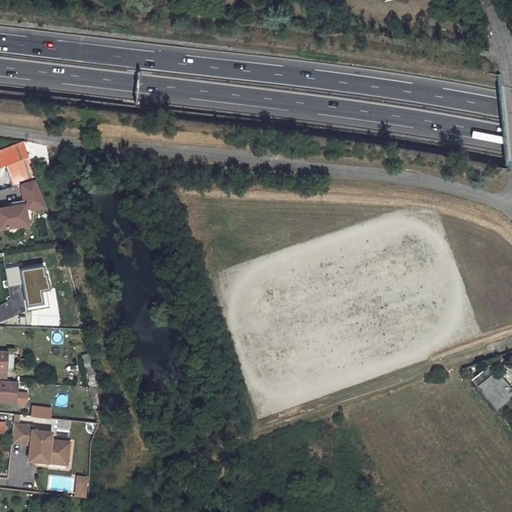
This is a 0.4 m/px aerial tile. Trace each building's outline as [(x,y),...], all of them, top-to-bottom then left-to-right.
[(0,167),(5,166),(11,187),(36,179),(24,141),(0,150),(0,167)] [(0,202),(0,227),(24,224),(21,200),(0,202)] [(474,377),(471,379),(496,410),(511,396),(511,389),(495,369),(479,383),(474,377)] [(0,401),(14,402),(16,383),(0,381),(0,401)] [(95,388),(89,387),(94,413),(99,412),(95,388)] [(31,407),(30,417),(49,419),(50,409),(31,407)] [(12,425),(10,446),(29,448),(28,455),(30,455),(30,459),(34,464),(36,467),(44,468),(47,463),(48,460),(65,461),(67,443),(50,441),(50,433),(31,431),(32,427),(12,425)] [(84,496),(86,475),(74,474),(72,495),(84,496)]
